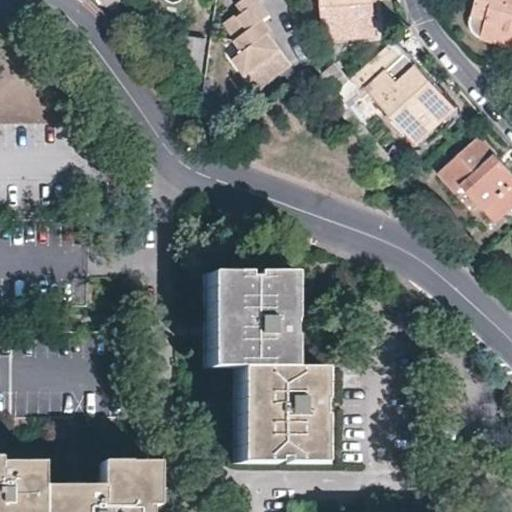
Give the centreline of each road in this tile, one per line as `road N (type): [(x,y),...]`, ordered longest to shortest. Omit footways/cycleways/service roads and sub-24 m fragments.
road 1 (residential): [(511,347),(412,252),(181,158),(62,0)]
road 2 (residential): [(414,0),(434,38),(511,127)]
road 3 (unknown): [(385,481),(380,360)]
